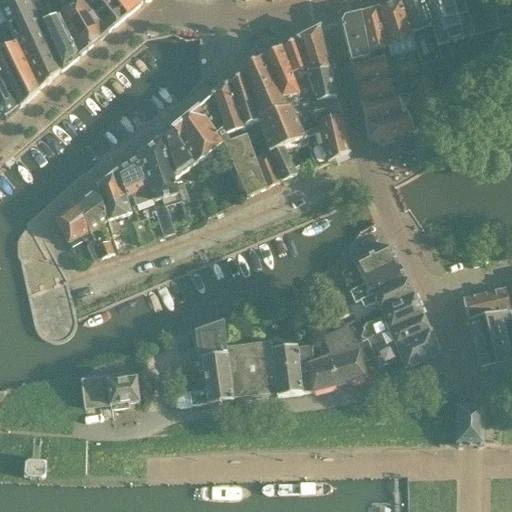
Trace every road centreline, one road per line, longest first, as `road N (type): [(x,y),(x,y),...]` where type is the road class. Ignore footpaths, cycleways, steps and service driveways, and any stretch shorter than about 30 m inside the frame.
road 1 (residential): [(86,433),(278,410),(353,397),(424,371),(459,372)]
road 2 (residential): [(81,290),(365,162)]
road 3 (residential): [(36,228),(223,75),(227,18)]
road 4 (residential): [(160,14),(139,21),(0,143)]
road 5 (residential): [(365,162),(325,5)]
road 6 (residential): [(469,511),(469,407),(459,372)]
road 7 (residential): [(424,289),(365,162)]
